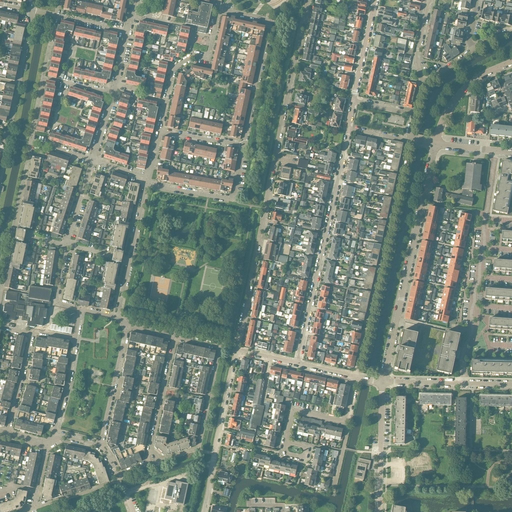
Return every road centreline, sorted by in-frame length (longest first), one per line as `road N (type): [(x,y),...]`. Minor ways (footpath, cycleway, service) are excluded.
road 1 (residential): [(235,349),(308,0)]
road 2 (residential): [(381,384),(434,145)]
road 3 (residential): [(409,141),(355,378)]
road 4 (residential): [(297,363),(347,129)]
road 5 (residential): [(494,151),(462,356),(465,383)]
road 6 (residential): [(160,460),(197,449),(219,346),(173,337)]
road 7 (residential): [(243,147),(270,21),(217,8)]
road 8 (residential): [(203,511),(235,349)]
road 9 (residential): [(378,511),(381,384)]
road 10 (residential): [(99,446),(126,326)]
road 11 (residential): [(434,145),(467,85),(511,62)]
